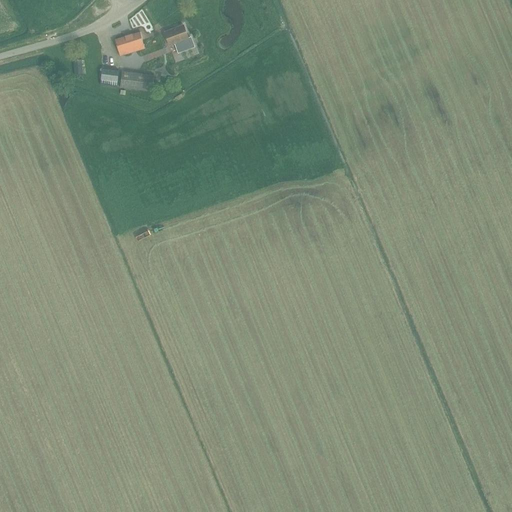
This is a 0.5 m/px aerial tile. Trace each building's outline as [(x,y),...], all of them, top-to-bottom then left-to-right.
[(183,25),(165,32),(170,46),(175,44),(178,53),(194,47),(191,38),(188,39),(183,25)] [(120,57),(145,49),(140,32),(132,35),(125,37),(125,38),(115,41),(120,57)] [(83,74),(81,60),(73,61),(74,75),(83,74)] [(119,71),(102,69),(100,86),(117,88),(119,71)] [(154,76),(122,72),(120,88),(152,92),(154,76)]
